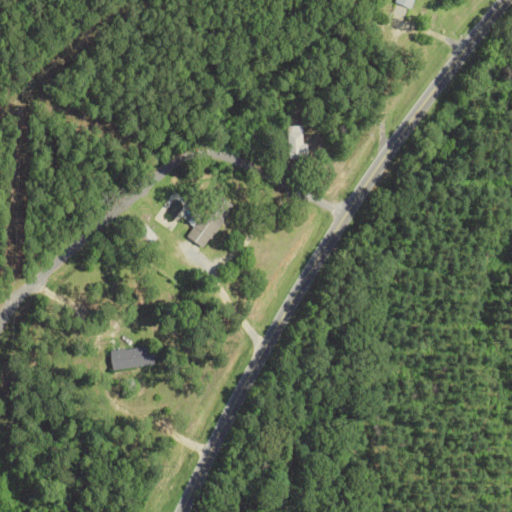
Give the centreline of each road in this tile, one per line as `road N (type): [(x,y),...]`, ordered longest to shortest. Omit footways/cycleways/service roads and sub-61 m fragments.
road 1 (secondary): [(182,511),(344,214),(506,0)]
road 2 (residential): [(0,321),(31,284),(182,160),(224,158),(344,214)]
